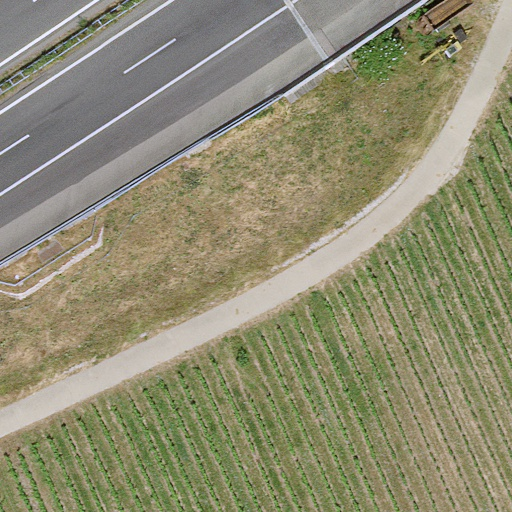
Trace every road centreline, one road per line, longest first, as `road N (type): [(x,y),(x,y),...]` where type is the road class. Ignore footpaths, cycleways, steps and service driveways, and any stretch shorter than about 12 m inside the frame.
road 1 (track): [(0,421),(309,276),(441,176),(511,24)]
road 2 (motorway): [(0,156),(240,0)]
